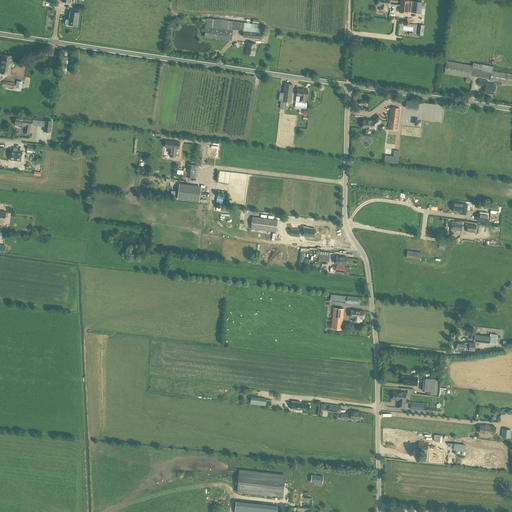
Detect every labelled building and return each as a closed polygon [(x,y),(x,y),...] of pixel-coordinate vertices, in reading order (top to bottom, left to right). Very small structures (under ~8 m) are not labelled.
[(377,0),(377,6),(380,6),(379,10),(387,11),(387,7),(389,7),(389,0),(377,0)] [(404,0),(400,0),(399,13),(407,14),(408,12),(411,13),(413,1),(409,1),(404,0)] [(413,2),(411,12),(420,13),(421,3),(413,2)] [(65,19),(64,23),(76,25),(78,12),(70,11),(69,19),(65,19)] [(207,18),(205,37),(231,40),(232,30),(242,31),(241,37),(262,39),(263,29),(259,24),(207,18)] [(247,42),(245,54),(254,55),(256,44),(247,42)] [(12,56),(2,54),(0,69),(0,72),(10,74),(12,56)] [(511,74),(492,71),(493,67),(474,64),(473,65),(447,61),(446,64),(444,74),(471,78),(471,76),(490,79),(490,81),(495,82),(495,84),(501,85),(502,83),(511,84),(511,74)] [(480,80),(478,85),(486,87),(484,93),(494,94),(496,85),(487,84),(487,81),(480,80)] [(49,109),(51,94),(47,93),(48,83),(42,83),(39,108),(49,109)] [(280,101),(280,109),(285,109),(286,103),(285,103),(285,101),(290,102),(292,85),(284,84),(282,101),(280,101)] [(295,101),(294,108),(306,109),(307,103),(305,103),(306,97),(307,97),(308,90),(297,89),(296,96),(300,96),(299,102),(295,101)] [(391,108),(388,129),(397,130),(400,109),(391,108)] [(363,119),(362,128),(365,128),(365,133),(370,133),(371,129),(376,130),(377,125),(382,121),(378,116),(372,120),(363,119)] [(15,118),(14,125),(18,126),(18,127),(23,128),(23,127),(23,126),(26,126),(25,133),(29,133),(30,127),(31,119),(15,118)] [(50,132),(52,121),(45,120),(44,131),(50,132)] [(179,149),(180,142),(166,140),(165,147),(171,148),(170,156),(176,157),(177,149),(179,149)] [(11,150),(9,160),(21,161),(22,152),(17,151),(17,149),(13,148),(13,150),(11,150)] [(183,171),(182,180),(186,180),(186,177),(194,178),(196,165),(187,164),(186,171),(183,171)] [(201,188),(179,185),(177,199),(199,201),(201,188)] [(466,215),(467,204),(453,202),(452,210),(459,211),(459,214),(462,214),(466,215)] [(483,222),(484,215),(474,214),(473,220),(483,222)] [(252,217),(251,229),(275,232),(277,220),(252,217)] [(452,221),(451,230),(461,231),(462,223),(456,223),(456,222),(452,221)] [(467,224),(466,232),(475,233),(476,225),(467,224)] [(314,237),(316,229),(312,228),(310,228),(308,228),(308,227),(303,226),(303,231),(300,231),(300,230),(291,229),(290,235),(299,237),(299,235),(305,236),(304,237),(309,238),(309,236),(314,237)] [(407,251),(406,258),(420,260),(421,253),(407,251)] [(337,257),(336,264),(338,264),(338,266),(336,266),(335,271),(345,272),(345,267),(343,267),(344,265),(346,266),(347,258),(337,257)] [(330,294),(329,301),(345,303),(346,296),(330,294)] [(347,296),(346,303),(358,304),(358,297),(347,296)] [(328,307),(327,313),(333,313),(331,328),(342,330),(344,309),(328,307)] [(351,310),(351,314),(353,314),(353,317),(354,317),(353,321),(359,322),(360,318),(363,319),(364,311),(351,310)] [(475,335),(474,341),(496,344),(497,334),(490,334),(490,336),(475,335)] [(457,343),(456,349),(474,351),(474,344),(465,343),(464,344),(457,343)] [(403,376),(403,384),(417,386),(417,377),(403,376)] [(423,378),(422,391),(427,391),(426,394),(437,395),(438,379),(423,378)] [(405,403),(406,392),(393,391),(392,399),(399,400),(398,408),(404,408),(405,403)] [(251,396),(250,403),(265,405),(266,398),(251,396)] [(292,401),(291,405),(296,405),(296,408),(309,410),(309,404),(297,402),(297,401),(292,401)] [(324,404),(323,410),(340,413),(340,406),(324,404)] [(342,414),(342,419),(348,419),(348,418),(360,419),(360,418),(361,417),(362,414),(361,413),(361,412),(351,411),(351,412),(349,412),(348,415),(342,414)] [(480,425),(479,433),(491,434),(491,426),(480,425)] [(502,429),(501,437),(509,438),(510,429),(502,429)] [(418,441),(416,451),(427,453),(428,444),(424,444),(425,442),(418,441)] [(443,464),(445,454),(430,451),(428,461),(443,464)] [(239,470),(237,493),(282,498),(285,474),(239,470)] [(302,489),(302,505),(310,505),(310,494),(306,494),(307,489),(302,489)]
